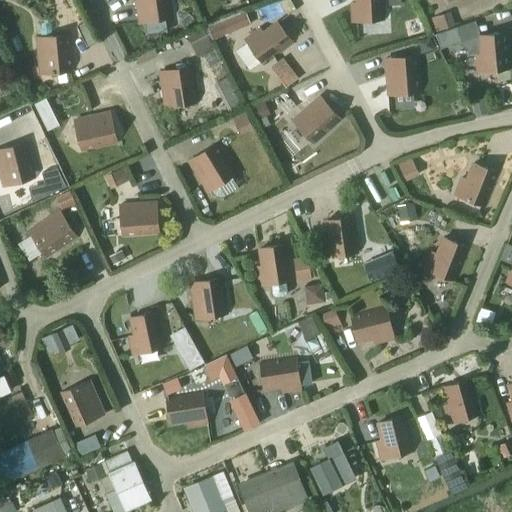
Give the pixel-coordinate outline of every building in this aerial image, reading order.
[(171,18),(168,0),(141,0),(142,4),(137,4),(139,23),(171,18)] [(384,20),(382,0),(356,0),(357,3),(351,3),(352,21),(384,20)] [(448,12),(431,18),(435,31),(452,26),(448,12)] [(87,46),(98,41),(88,21),(77,26),(87,46)] [(293,43),(277,22),(263,33),(259,28),(245,39),(264,65),(293,43)] [(476,22),(457,25),(460,40),(478,36),(476,22)] [(220,24),(209,28),(214,39),(225,35),(220,24)] [(201,29),(188,37),(195,49),(208,41),(201,29)] [(455,29),(442,33),(445,45),(459,41),(455,29)] [(509,69),(506,33),(480,35),(482,53),(476,54),(477,72),(509,69)] [(71,71),(68,35),(42,37),(44,55),(38,56),(39,74),(71,71)] [(430,37),(418,41),(422,52),(433,49),(430,37)] [(420,92),(417,56),(391,58),(392,76),(387,77),(388,95),(420,92)] [(197,103),(191,67),(160,72),(165,108),(197,103)] [(229,76),(217,82),(231,111),(243,105),(229,76)] [(341,120),(320,96),(292,120),(314,144),(341,120)] [(46,99),(34,105),(40,118),(52,112),(46,99)] [(486,100),(474,103),(477,115),(489,112),(486,100)] [(263,105),(252,110),(257,121),(268,116),(263,105)] [(117,143),(110,112),(74,120),(82,151),(117,143)] [(245,112),(232,118),(240,134),(253,128),(245,112)] [(261,130),(271,126),(268,116),(257,121),(261,130)] [(34,179),(25,144),(0,150),(4,168),(0,168),(0,174),(3,187),(34,179)] [(235,176),(216,145),(194,158),(203,174),(198,177),(208,192),(235,176)] [(411,159),(398,165),(405,178),(417,171),(411,159)] [(498,173),(474,163),(467,180),(462,177),(455,194),(484,206),(498,173)] [(124,168),(106,177),(112,188),(129,179),(124,168)] [(42,174),(45,183),(48,195),(66,187),(57,169),(42,174)] [(71,193),(58,199),(63,210),(76,204),(71,193)] [(159,234),(156,202),(120,205),(123,237),(159,234)] [(414,205),(398,208),(401,220),(416,217),(414,205)] [(77,238),(60,211),(29,231),(47,258),(77,238)] [(358,253),(352,217),(327,221),(329,238),(323,239),(326,257),(358,253)] [(468,247),(444,238),(437,254),(432,252),(425,269),(455,281),(468,247)] [(291,280),(286,245),(260,249),(263,266),(257,267),(260,285),(291,280)] [(121,251),(109,256),(114,265),(125,259),(121,251)] [(393,251),(364,264),(371,282),(401,268),(393,251)] [(308,256),(294,258),(297,278),(311,276),(308,256)] [(79,266),(66,274),(76,290),(89,282),(79,266)] [(228,314),(222,278),(196,282),(199,300),(193,301),(196,319),(228,314)] [(305,286),(306,303),(325,302),(324,285),(305,286)] [(394,338),(386,308),(351,317),(358,342),(375,337),(377,343),(394,338)] [(257,310),(249,315),(260,336),(268,331),(257,310)] [(337,316),(334,310),(322,316),(324,322),(337,316)] [(164,348),(156,312),(131,318),(135,335),(129,337),(133,355),(164,348)] [(196,344),(182,352),(191,370),(205,362),(196,344)] [(247,346),(231,355),(237,365),(253,357),(247,346)] [(158,350),(135,355),(136,364),(159,360),(158,350)] [(301,389),(296,358),(260,363),(264,389),(282,386),(283,392),(301,389)] [(106,414),(91,379),(60,393),(75,428),(106,414)] [(182,391),(177,380),(165,385),(170,396),(182,391)] [(478,415),(469,380),(445,387),(448,404),(446,405),(450,423),(478,415)] [(208,424),(203,393),(167,399),(171,424),(189,421),(190,427),(208,424)] [(412,451),(403,416),(377,423),(382,440),(376,441),(381,459),(412,451)] [(60,458),(49,434),(0,457),(0,469),(6,483),(60,458)] [(75,445),(80,456),(100,447),(95,436),(75,445)] [(511,443),(511,440),(500,446),(506,458),(511,455),(511,443)] [(350,467),(338,442),(325,448),(330,459),(312,468),(324,493),(343,484),(337,473),(350,467)] [(438,457),(436,458),(450,489),(467,481),(452,450),(451,451),(444,454),(438,457)] [(149,500),(133,464),(110,473),(117,489),(107,494),(114,511),(124,511),(127,511),(126,510),(149,500)] [(99,465),(86,470),(91,483),(104,477),(99,465)] [(279,511),(305,502),(301,492),(290,466),(242,485),(252,511),(272,503),(275,511),(279,511)] [(434,466),(424,471),(428,482),(439,477),(434,466)] [(47,491),(59,486),(53,474),(42,480),(47,491)] [(236,511),(230,494),(222,475),(186,489),(195,511),(236,511)] [(4,481),(0,482),(0,495),(9,491),(4,481)] [(14,511),(9,500),(0,504),(0,511),(14,511)] [(62,511),(57,501),(34,511),(62,511)]
